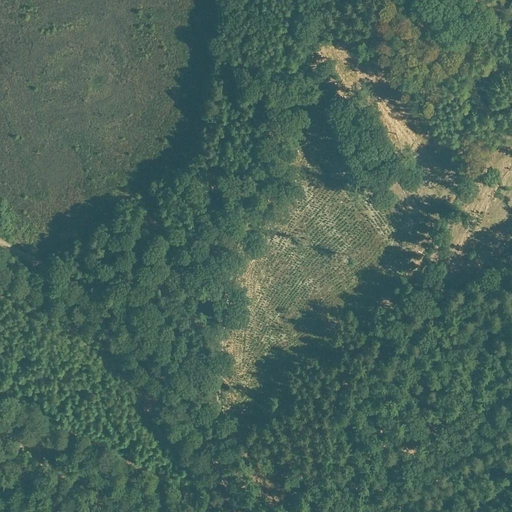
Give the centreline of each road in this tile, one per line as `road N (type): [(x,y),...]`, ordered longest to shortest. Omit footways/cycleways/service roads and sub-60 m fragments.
road 1 (track): [(217,464),(223,314),(247,226)]
road 2 (track): [(247,226),(289,145),(327,0)]
road 3 (track): [(217,464),(153,346),(76,283)]
road 4 (track): [(76,283),(175,265),(247,226)]
